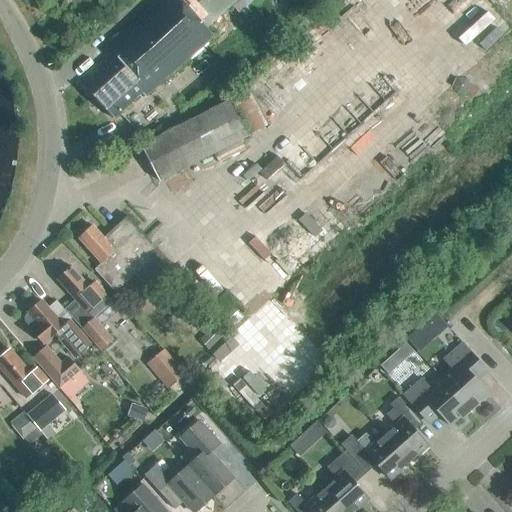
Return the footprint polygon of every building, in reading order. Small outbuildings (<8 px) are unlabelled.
[(235,17),(245,7),(240,1),(240,0),(196,0),(186,9),(178,0),(159,0),(106,47),(117,60),(85,89),(112,120),(140,95),(143,98),(211,37),(205,30),(229,10),(235,17)] [(427,29),(441,48),(452,40),(437,21),(427,29)] [(195,181),(190,167),(266,128),(247,92),(140,147),(158,183),(165,180),(171,192),(195,181)] [(289,125),(307,107),(300,99),(282,117),(289,125)] [(150,128),(165,113),(157,105),(142,119),(150,128)] [(267,178),(288,168),(282,158),(262,168),(267,178)] [(323,209),(347,236),(354,230),(329,203),(323,209)] [(172,267),(126,217),(103,239),(91,227),(78,240),(100,265),(94,271),(114,293),(133,276),(146,291),(172,267)] [(88,288),(70,268),(56,281),(86,314),(106,297),(94,283),(88,288)] [(240,306),(226,291),(211,305),(218,313),(216,315),(222,322),(240,306)] [(62,328),(41,302),(27,313),(32,320),(29,323),(34,330),(31,332),(42,345),(54,335),(73,360),(89,347),(68,322),(62,328)] [(432,341),(448,327),(435,314),(420,327),(432,341)] [(100,352),(112,341),(93,318),(80,329),(100,352)] [(198,342),(208,351),(219,340),(210,330),(198,342)] [(441,380),(468,410),(486,394),(472,378),(483,368),(461,344),(443,361),(451,370),(441,380)] [(404,364),(414,355),(405,345),(395,354),(404,364)] [(59,365),(45,348),(32,359),(65,397),(85,380),(78,373),(79,372),(67,358),(59,365)] [(29,375),(9,350),(0,357),(0,370),(25,400),(46,383),(36,370),(29,375)] [(167,390),(184,375),(165,350),(146,366),(167,390)] [(387,376),(398,367),(390,358),(379,367),(387,376)] [(449,427),(468,410),(441,380),(429,390),(421,380),(402,397),(424,421),(435,411),(449,427)] [(25,417),(36,430),(38,433),(63,413),(50,397),(26,416),(25,417)] [(384,437),(408,464),(426,447),(410,428),(418,420),(398,398),(389,406),(393,410),(386,416),(395,427),(384,437)] [(127,417),(142,423),(146,411),(131,405),(127,417)] [(25,417),(26,416),(23,412),(9,424),(11,426),(10,427),(22,441),(36,430),(25,417)] [(323,422),(323,427),(325,430),(331,430),(334,427),(334,423),(331,419),(326,419),(323,422)] [(187,467),(213,497),(233,480),(209,454),(219,445),(198,422),(179,439),(197,458),(187,467)] [(156,431),(144,440),(153,451),(164,442),(156,431)] [(408,464),(384,437),(365,453),(350,436),(340,446),(345,452),(344,453),(361,471),(372,461),(389,480),(408,464)] [(298,458),(308,450),(298,439),(288,447),(298,458)] [(350,481),(361,471),(344,453),(326,469),(336,480),(324,490),(343,511),(353,511),(367,500),(350,481)] [(122,481),(131,473),(122,463),(113,471),(122,481)] [(196,511),(213,497),(187,467),(175,477),(168,469),(163,473),(156,465),(143,477),(174,511),(183,503),(191,511),(196,511)] [(164,511),(141,486),(123,503),(130,511),(164,511)] [(343,511),(324,490),(306,506),(296,496),(287,503),(294,511),(343,511)]
